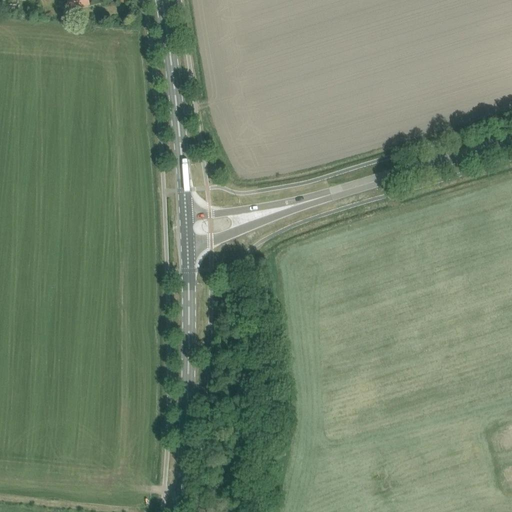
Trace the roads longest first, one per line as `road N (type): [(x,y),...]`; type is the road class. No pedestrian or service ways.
road 1 (tertiary): [(186,228),(302,203),(511,140)]
road 2 (primary): [(179,511),(186,228)]
road 3 (primary): [(186,228),(161,0)]
